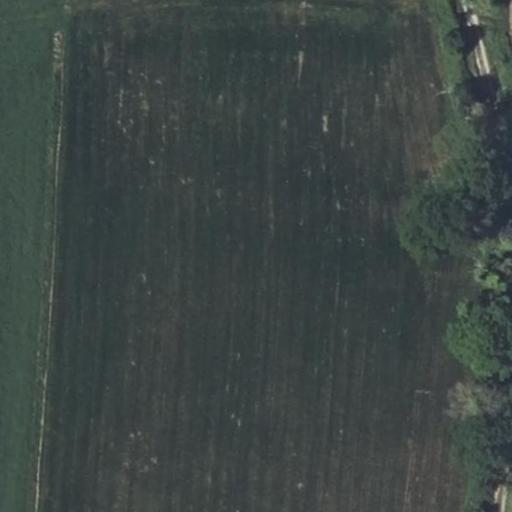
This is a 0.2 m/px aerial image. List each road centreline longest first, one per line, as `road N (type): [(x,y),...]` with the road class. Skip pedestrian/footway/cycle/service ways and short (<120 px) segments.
road 1 (track): [(511,216),(465,0)]
road 2 (track): [(499,511),(511,311)]
